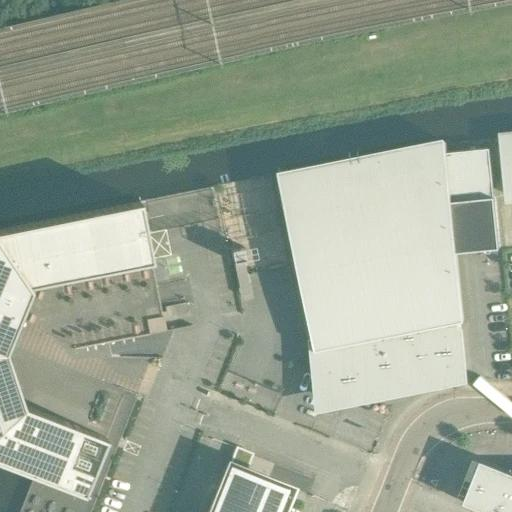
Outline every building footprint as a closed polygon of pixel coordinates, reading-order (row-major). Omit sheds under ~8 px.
[(511,196),(511,135),(502,137),(503,144),(509,196),(511,196)] [(319,398),(348,395),(348,398),(378,395),(378,392),(407,389),(407,387),(435,383),(435,380),(463,377),(458,322),(463,321),(457,253),(500,249),(489,148),(447,153),(446,144),(281,178),(313,339),(317,384),(318,384),(319,398)] [(0,461),(34,475),(19,511),(91,511),(138,396),(149,400),(149,399),(147,398),(163,358),(111,357),(108,343),(192,327),(192,325),(166,330),(163,317),(162,317),(151,261),(139,202),(0,229),(0,461)] [(511,511),(511,470),(509,471),(508,472),(494,466),(481,461),(474,477),(464,503),(486,511),(511,511)] [(277,511),(286,489),(227,466),(208,511),(277,511)]
